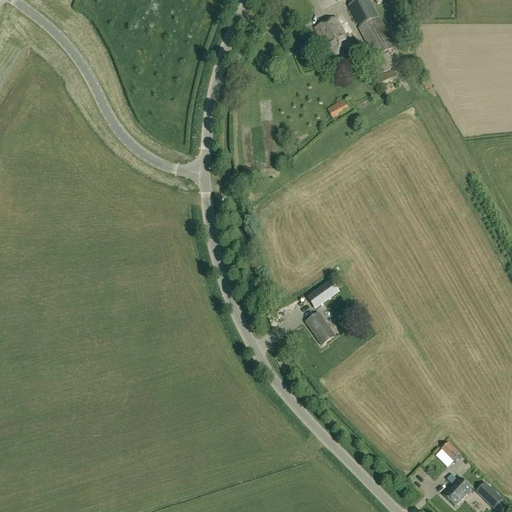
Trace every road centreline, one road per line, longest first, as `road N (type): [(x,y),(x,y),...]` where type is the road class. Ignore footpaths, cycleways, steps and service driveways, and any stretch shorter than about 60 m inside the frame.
road 1 (tertiary): [(396,511),(283,393),(248,339),(218,265),(205,171)]
road 2 (unclassified): [(205,171),(158,164),(122,137),(74,54),(13,0)]
road 3 (tertiary): [(205,171),(215,84),(247,0)]
